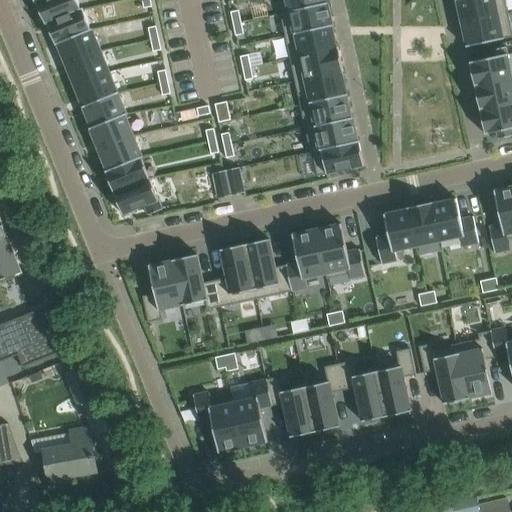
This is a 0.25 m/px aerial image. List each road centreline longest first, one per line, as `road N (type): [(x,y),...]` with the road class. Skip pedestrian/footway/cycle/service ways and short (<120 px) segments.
road 1 (residential): [(511,418),(195,485),(98,249)]
road 2 (residential): [(98,249),(511,162)]
road 3 (residential): [(0,5),(98,249)]
road 4 (residential): [(13,511),(31,465),(2,386)]
